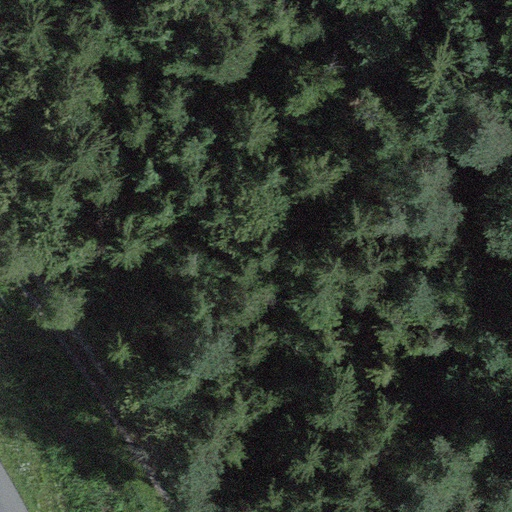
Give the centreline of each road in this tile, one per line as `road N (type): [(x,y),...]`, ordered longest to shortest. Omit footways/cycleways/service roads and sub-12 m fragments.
road 1 (track): [(332,0),(367,66),(435,136),(485,212),(496,272),(502,452),(511,487)]
road 2 (track): [(0,270),(170,511)]
